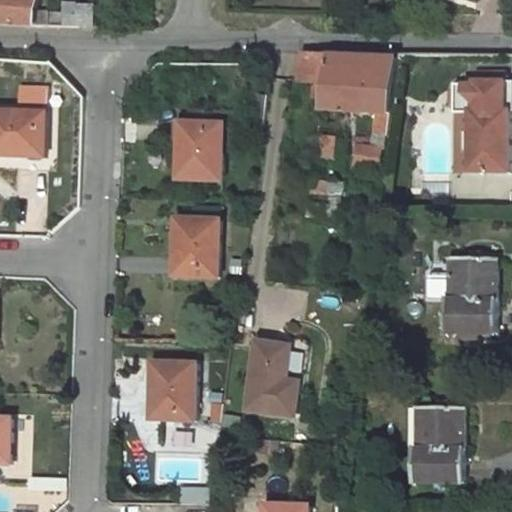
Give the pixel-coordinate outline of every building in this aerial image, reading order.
[(39,11),(40,0),(0,0),(0,26),(95,27),(94,0),(90,0),(71,0),(70,6),(68,5),(68,13),(39,11)] [(329,84),(326,108),(378,113),(394,114),(402,57),(305,51),(302,81),(329,84)] [(476,111),(474,174),(511,174),(511,81),(481,81),(480,111),(476,111)] [(271,95),(256,93),(253,118),(268,120),(271,95)] [(185,121),(183,179),(210,180),(227,180),(228,149),(237,149),(238,111),(192,109),(192,121),(185,121)] [(51,111),(0,110),(0,153),(33,155),(33,151),(51,152),(51,111)] [(378,113),(374,146),(390,148),(394,114),(378,113)] [(328,216),(338,148),(320,145),(311,214),(328,216)] [(374,146),(361,145),(359,164),(387,168),(390,148),(374,146)] [(0,167),(54,165),(54,158),(0,160),(0,167)] [(227,188),(227,180),(210,180),(210,187),(227,188)] [(223,276),(225,219),(181,218),(180,258),(183,258),(182,274),(223,276)] [(454,296),(451,296),(450,332),(500,333),(500,296),(502,296),(502,260),(454,259),(454,296)] [(294,346),(261,341),(252,409),(299,414),(303,381),(290,378),(294,346)] [(201,420),(203,364),(158,362),(156,402),(159,402),(158,418),(201,420)] [(469,409),(422,408),(421,449),(419,449),(418,482),(467,483),(469,409)] [(15,420),(0,418),(0,457),(13,458),(15,420)]
